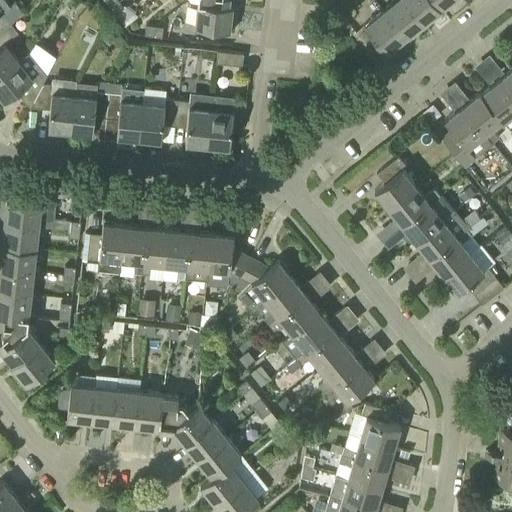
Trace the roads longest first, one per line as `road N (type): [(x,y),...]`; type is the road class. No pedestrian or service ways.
road 1 (residential): [(501,0),(278,190)]
road 2 (residential): [(259,181),(0,155)]
road 3 (residential): [(441,377),(306,210),(278,190)]
road 4 (residential): [(259,181),(279,0)]
road 5 (residential): [(98,511),(0,401)]
road 6 (residential): [(440,511),(452,411),(441,377)]
